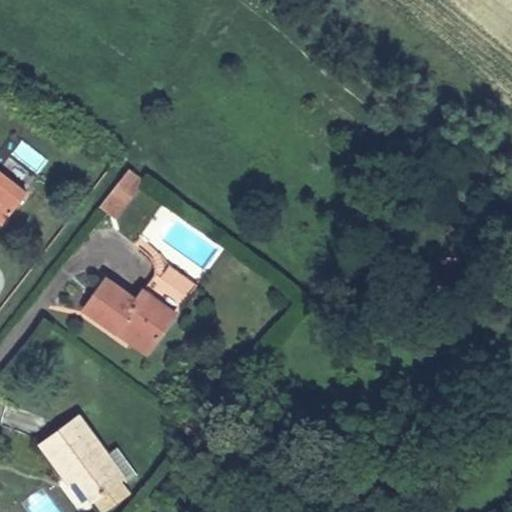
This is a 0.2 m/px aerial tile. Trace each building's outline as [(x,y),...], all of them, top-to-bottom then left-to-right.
[(29,187),(0,164),(0,219),(3,222),(29,187)] [(116,219),(146,181),(133,172),(103,210),(116,219)] [(147,354),(180,310),(144,286),(138,293),(108,271),(78,313),(111,336),(115,330),(147,354)] [(147,354),(115,330),(111,336),(142,360),(147,354)] [(129,476),(83,411),(37,440),(66,479),(80,472),(84,475),(85,478),(82,484),(94,500),(124,479),(129,476)] [(82,484),(85,478),(84,475),(80,472),(66,479),(72,487),(80,482),(82,484)] [(101,511),(132,491),(124,479),(94,500),(101,511)]
